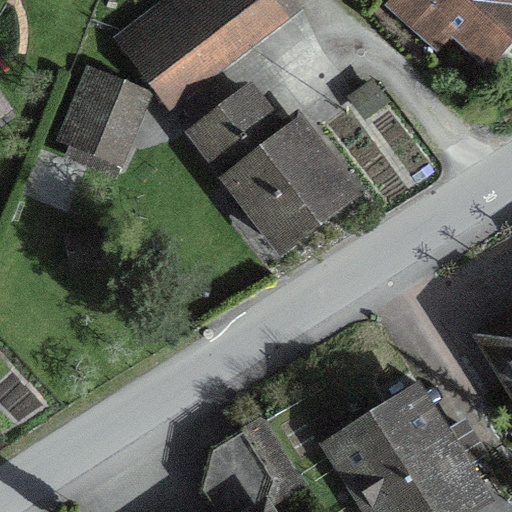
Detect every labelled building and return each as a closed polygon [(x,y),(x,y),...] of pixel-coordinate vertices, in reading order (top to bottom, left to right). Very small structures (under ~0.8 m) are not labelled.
[(291,7),(285,0),(171,0),(123,37),(170,99),(291,7)] [(511,0),(423,0),(489,59),(511,32),(511,0)] [(65,138),(114,157),(139,95),(90,75),(65,138)] [(331,161),(324,163),(295,126),(282,136),(248,90),(193,132),(284,250),(351,198),(333,175),(337,169),(331,161)] [(101,238),(54,234),(49,291),(97,295),(101,238)] [(511,326),(494,338),(511,367),(511,326)] [(381,511),(447,511),(472,497),(413,403),(341,448),(381,511)]
